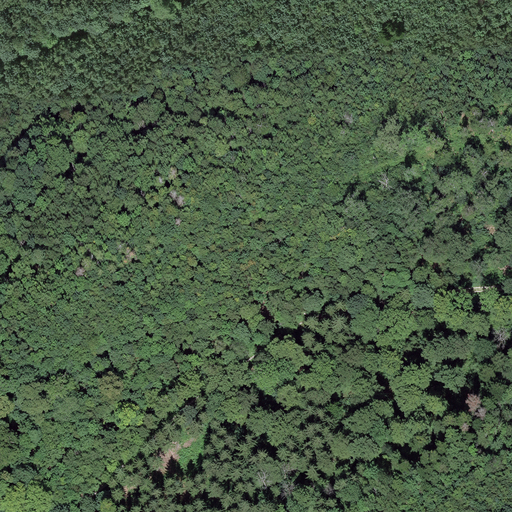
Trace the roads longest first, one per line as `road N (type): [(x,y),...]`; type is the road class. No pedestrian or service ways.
road 1 (track): [(60,511),(218,376),(299,321),(355,305),(511,286)]
road 2 (track): [(176,0),(0,62)]
